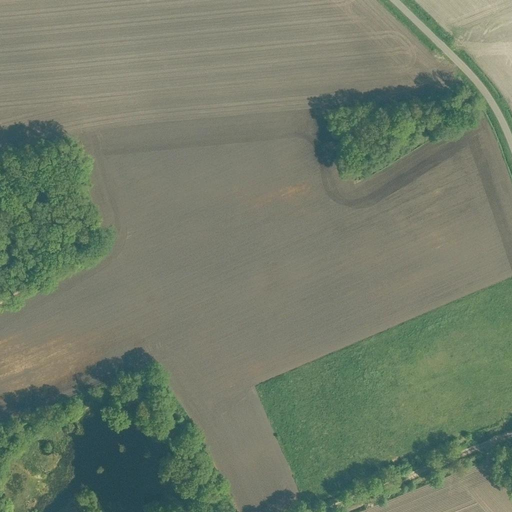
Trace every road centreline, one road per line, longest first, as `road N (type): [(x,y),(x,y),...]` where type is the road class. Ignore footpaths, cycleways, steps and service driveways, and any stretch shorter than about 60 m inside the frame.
road 1 (unclassified): [(393,0),(473,78),(511,147)]
road 2 (track): [(476,447),(319,511)]
